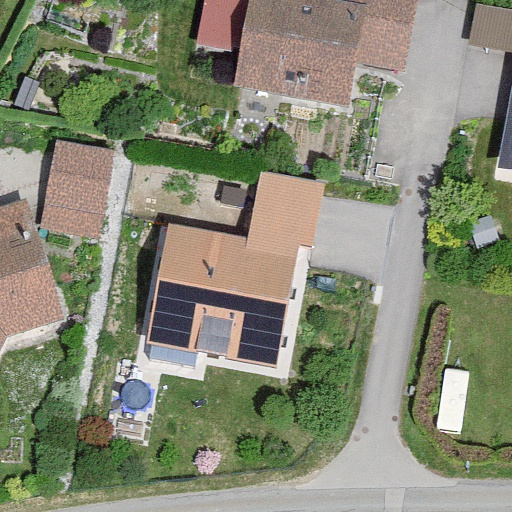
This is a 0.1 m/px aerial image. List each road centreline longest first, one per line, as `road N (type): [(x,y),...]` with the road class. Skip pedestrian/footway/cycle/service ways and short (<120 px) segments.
road 1 (residential): [(374,494),(461,23)]
road 2 (unclassified): [(374,494),(134,511)]
road 3 (unclassified): [(511,485),(374,494)]
